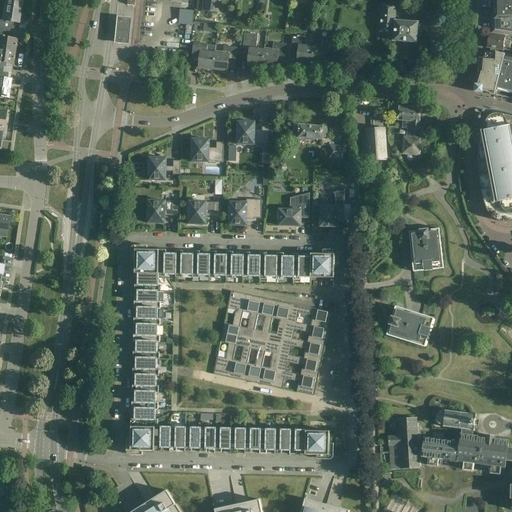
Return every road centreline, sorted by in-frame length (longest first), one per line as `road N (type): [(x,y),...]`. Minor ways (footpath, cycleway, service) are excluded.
road 1 (residential): [(120,462),(341,466),(352,454),(344,245),(127,241)]
road 2 (residential): [(98,118),(173,121),(244,97),(324,84),(456,96)]
road 3 (residential): [(2,437),(37,185)]
road 4 (residential): [(127,241),(120,462)]
road 5 (residential): [(37,185),(46,0)]
road 6 (residential): [(456,96),(469,124),(474,199),(483,220),(502,230)]
road 7 (tertiary): [(75,237),(98,118)]
road 8 (tertiary): [(79,116),(75,237)]
